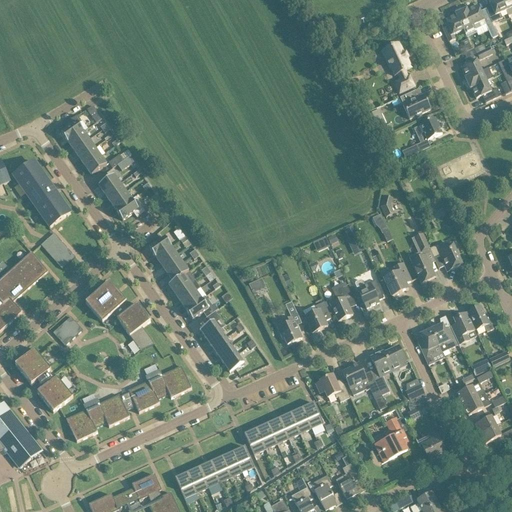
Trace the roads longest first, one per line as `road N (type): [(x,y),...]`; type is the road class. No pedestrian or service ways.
road 1 (residential): [(0,371),(71,466),(218,397)]
road 2 (residential): [(218,397),(398,321)]
road 3 (residential): [(0,142),(34,126),(120,250)]
road 4 (residential): [(511,105),(477,121),(461,113),(419,20),(419,8),(433,0)]
road 5 (residential): [(120,250),(218,397)]
road 6 (residential): [(469,470),(398,321)]
road 7 (residential): [(0,356),(120,250)]
